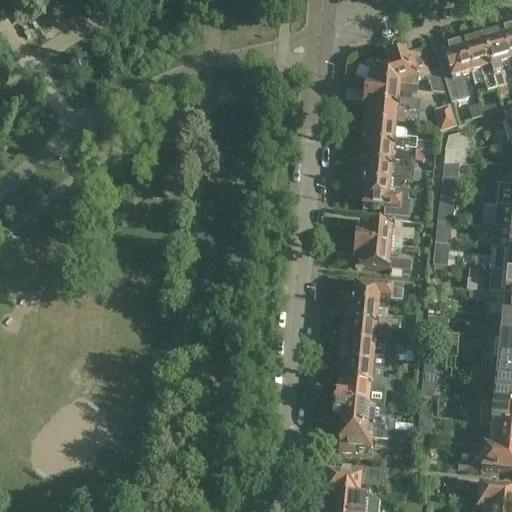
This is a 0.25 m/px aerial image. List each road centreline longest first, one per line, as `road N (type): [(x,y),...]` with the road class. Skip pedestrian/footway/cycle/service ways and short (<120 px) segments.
road 1 (residential): [(319,37),(273,511)]
road 2 (residential): [(319,37),(446,0)]
